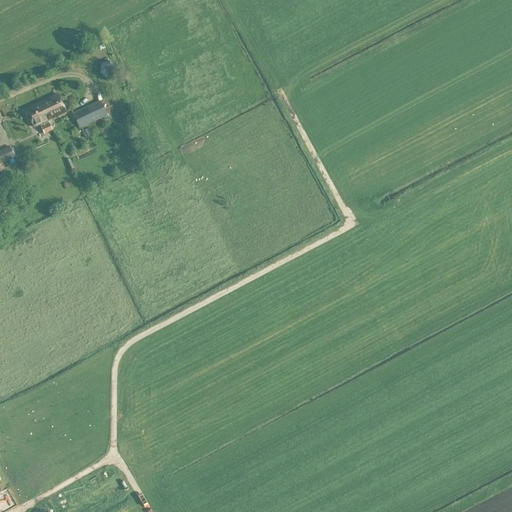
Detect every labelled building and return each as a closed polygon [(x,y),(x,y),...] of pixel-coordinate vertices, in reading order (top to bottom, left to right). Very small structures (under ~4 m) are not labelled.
[(101,63),(100,72),(106,78),(115,75),(117,66),(110,60),(101,63)] [(38,103),(52,130),(53,130),(49,123),(51,122),(52,120),(52,118),(65,112),(58,94),(38,103)] [(80,128),(109,113),(102,100),(101,100),(100,99),(72,113),(80,128)] [(52,130),(38,103),(25,109),(34,127),(40,124),(44,134),(52,130)] [(86,138),(92,135),(89,127),(82,131),(86,138)] [(0,163),(15,156),(10,145),(0,150),(0,163)] [(70,158),(65,160),(70,169),(74,167),(77,166),(75,161),(72,163),(70,158)] [(0,504),(3,509),(15,501),(6,489),(0,492),(0,504)]
